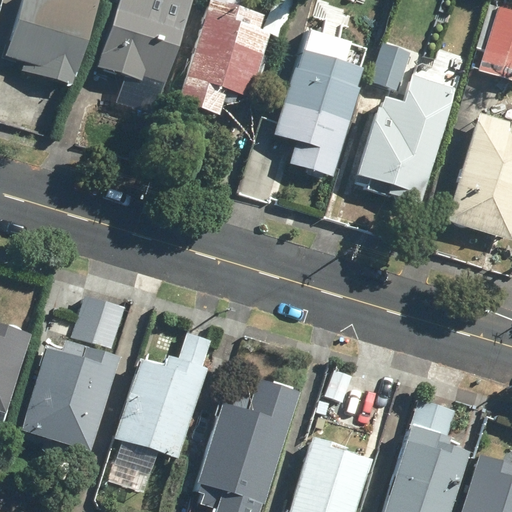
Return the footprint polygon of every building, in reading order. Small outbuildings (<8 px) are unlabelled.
[(95,0),(21,0),(4,57),(22,62),(19,71),(69,86),(95,0)] [(166,87),(192,0),(123,0),(106,58),(102,57),(98,70),(128,78),(120,105),(156,117),(165,88),(166,87)] [(206,0),(175,103),(214,114),(218,101),(228,104),(232,93),(245,97),(263,33),(253,30),(262,0),(206,0)] [(481,71),(511,81),(511,10),(492,4),(478,51),(487,53),(481,71)] [(382,47),(371,83),(399,92),(410,55),(382,47)] [(299,53),(273,137),(295,143),(289,165),(331,177),(363,71),(299,53)] [(415,204),(448,92),(409,80),(401,108),(380,101),(377,113),(375,112),(355,179),(365,182),(363,189),(415,204)] [(445,221),(510,241),(511,234),(511,123),(511,127),(478,117),(445,221)] [(23,427),(89,447),(118,351),(111,349),(124,307),(83,295),(71,335),(68,333),(64,348),(48,343),(23,427)] [(0,408),(5,410),(29,329),(0,320),(0,408)] [(117,435),(178,454),(206,365),(202,364),(210,339),(187,332),(179,357),(170,354),(167,364),(143,356),(117,435)] [(260,511),(298,388),(259,377),(254,394),(232,387),(228,400),(222,397),(193,491),(201,493),(198,503),(214,508),(212,511),(260,511)] [(453,410),(418,399),(411,427),(407,425),(380,511),(451,511),(470,449),(452,443),(454,436),(446,434),(453,410)] [(347,445),(315,435),(291,511),(287,510),(286,511),(353,511),(370,457),(345,449),(347,445)] [(511,511),(511,461),(480,452),(462,511),(511,511)]
